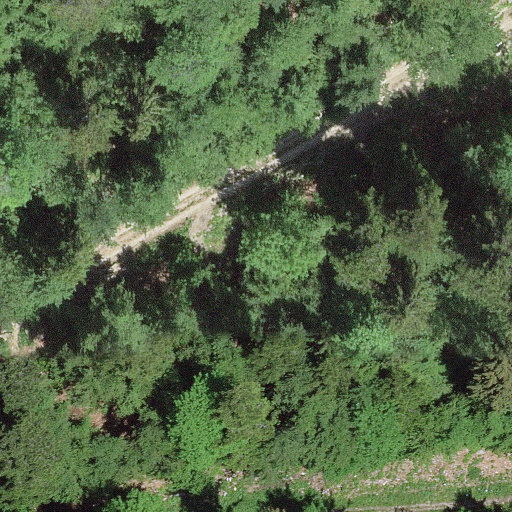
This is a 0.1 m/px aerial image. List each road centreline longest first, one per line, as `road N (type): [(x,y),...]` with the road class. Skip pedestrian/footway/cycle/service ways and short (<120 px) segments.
road 1 (track): [(0,300),(511,10)]
road 2 (track): [(279,511),(511,488)]
